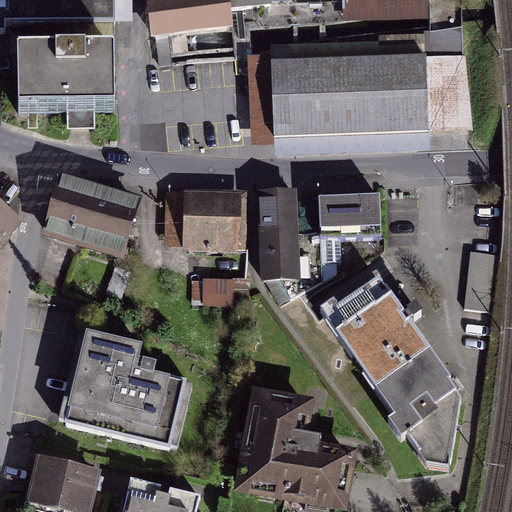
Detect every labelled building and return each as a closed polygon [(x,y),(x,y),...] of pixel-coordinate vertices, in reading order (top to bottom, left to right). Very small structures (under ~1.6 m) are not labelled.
[(0,0),(0,36),(3,37),(6,35),(5,27),(115,23),(115,0),(0,0)] [(149,0),(154,37),(229,27),(227,12),(269,7),(269,0),(149,0)] [(429,22),(428,0),(342,0),(343,23),(429,22)] [(463,59),(462,33),(424,33),(425,42),(271,48),(272,91),(249,91),(251,149),(274,148),(274,159),(429,152),(429,131),(472,129),(466,59),(463,59)] [(113,54),(18,56),(19,114),(81,113),(113,113),(113,54)] [(139,197),(63,177),(48,236),(123,256),(139,197)] [(238,197),(178,196),(177,251),(237,253),(238,197)] [(382,197),(322,199),(323,242),(383,240),(382,197)] [(293,198),(259,200),(264,283),(283,281),(290,298),(321,283),(319,248),(296,249),(293,198)] [(0,242),(18,221),(0,205),(0,242)] [(498,259),(473,256),(467,309),(492,312),(498,259)] [(380,281),(324,316),(426,466),(449,469),(460,394),(446,373),(399,307),(380,281)] [(202,305),(249,303),(248,282),(202,284),(202,305)] [(142,345),(87,332),(64,427),(171,452),(172,448),(177,449),(192,388),(186,387),(187,381),(154,373),(157,362),(139,358),(142,345)] [(313,398),(257,388),(240,487),(344,505),(354,449),(320,443),(322,433),(308,430),(313,398)] [(75,465),(41,456),(27,506),(50,511),(88,511),(99,472),(75,465)] [(194,511),(197,500),(160,491),(131,484),(123,511),(194,511)]
